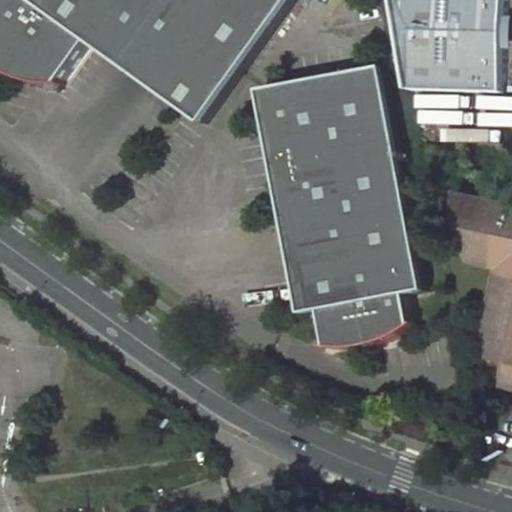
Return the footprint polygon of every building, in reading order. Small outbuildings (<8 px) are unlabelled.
[(89,41),(32,0),(0,0),(0,60),(2,62),(0,65),(0,68),(13,76),(30,82),(47,85),(62,84),(62,82),(60,81),(89,41)] [(32,0),(89,41),(202,122),(289,0),(32,0)] [(392,0),(412,91),(507,94),(510,5),(510,0),(392,0)] [(384,64),(261,88),(305,312),(323,309),(329,339),(339,342),(349,344),(356,345),(371,343),(382,340),(393,335),(403,329),(412,322),(406,292),(428,288),(384,64)] [(511,206),(461,194),(472,257),(506,264),(488,331),(494,356),(507,359),(501,384),(511,386),(511,206)]
